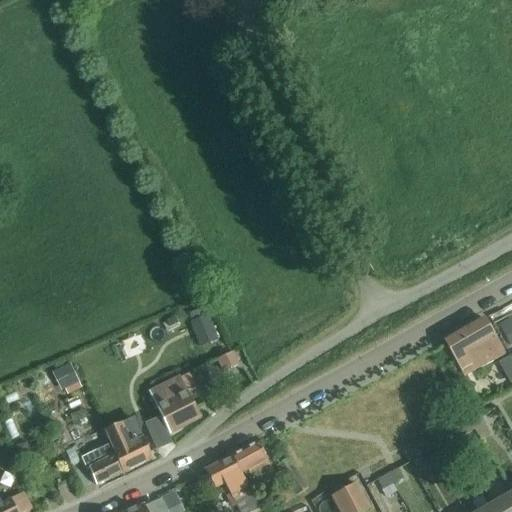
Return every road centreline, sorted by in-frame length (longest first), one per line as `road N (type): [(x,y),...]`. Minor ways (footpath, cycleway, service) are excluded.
road 1 (residential): [(176,466),(225,408),(258,385),(511,241)]
road 2 (unclassified): [(176,466),(511,280)]
